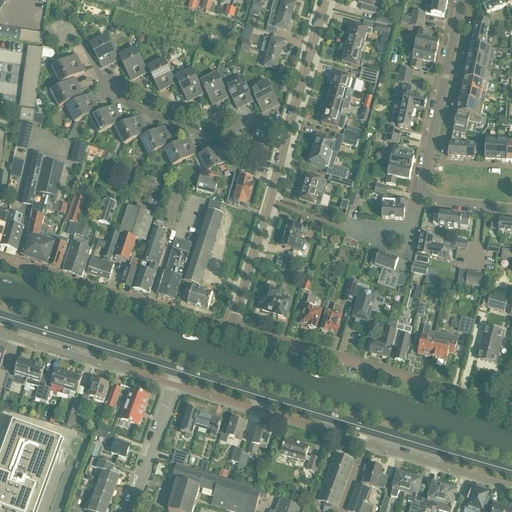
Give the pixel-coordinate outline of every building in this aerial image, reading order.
[(190,0),(188,8),(195,10),(198,0),(190,0)] [(254,0),(252,7),(254,7),(261,9),(262,5),(261,5),(262,0),(254,0)] [(281,8),(280,14),(292,17),(295,4),(280,0),(276,0),(275,6),(281,8)] [(359,0),(359,4),(362,5),(361,10),(371,13),(372,8),(374,8),(376,0),(359,0)] [(434,0),(431,16),(444,18),(446,10),(448,3),(447,3),(447,0),(434,0)] [(505,7),(502,0),(488,0),(482,3),(487,15),(505,7)] [(413,12),(412,19),(424,21),(425,14),(413,12)] [(292,17),(280,14),(275,28),(287,32),(292,17)] [(375,21),(395,27),(397,20),(377,14),(375,21)] [(424,21),(412,19),(410,26),(422,28),(424,21)] [(478,19),(472,45),(495,50),(485,48),(490,21),(478,19)] [(349,37),(349,38),(365,42),(366,36),(369,36),(371,30),(353,25),(351,31),(349,30),(347,36),(349,37)] [(375,25),(373,30),(383,33),(390,35),(391,29),(375,25)] [(0,38),(19,42),(20,30),(0,27),(0,38)] [(19,42),(43,46),(45,34),(43,34),(20,30),(19,42)] [(419,30),(415,49),(437,54),(439,43),(427,40),(428,32),(419,30)] [(381,47),(386,48),(390,35),(383,33),(380,43),(379,46),(381,47)] [(90,45),(102,69),(119,61),(107,37),(90,45)] [(349,38),(345,50),(361,55),(365,42),(349,38)] [(269,53),(268,53),(280,57),(284,43),(272,40),(270,47),(265,46),(264,51),(269,53)] [(42,48),(27,45),(20,106),(35,108),(42,48)] [(472,45),(470,57),(493,61),(495,50),(472,45)] [(381,47),(379,46),(378,46),(377,50),(379,53),(378,59),(383,60),(384,55),(386,48),(381,47)] [(119,57),(131,81),(148,73),(136,49),(119,57)] [(437,54),(415,49),(411,68),(420,70),(422,63),(434,65),(437,54)] [(342,63),(361,68),(365,56),(361,55),(345,50),(342,63)] [(280,57),(268,53),(264,67),(276,71),(280,57)] [(84,73),(76,56),(52,68),(60,84),(84,73)] [(470,57),(467,68),(490,73),(492,64),(493,61),(470,57)] [(148,68),(159,92),(176,84),(164,60),(148,68)] [(467,68),(465,79),(484,83),(488,84),(490,73),(467,68)] [(362,69),(361,75),(377,79),(379,73),(362,69)] [(401,69),(399,76),(412,78),(413,71),(401,69)] [(176,78),(187,102),(204,94),(192,70),(176,78)] [(201,82),(212,106),(229,98),(217,74),(201,82)] [(336,74),(332,87),(347,91),(348,91),(353,92),(357,80),(336,74)] [(377,79),(361,75),(359,80),(376,85),(377,79)] [(412,78),(399,76),(398,83),(410,85),(412,78)] [(225,86),(237,110),(254,101),(242,78),(225,86)] [(83,96),(75,79),(51,91),(59,108),(83,96)] [(484,83),(465,79),(463,89),(482,94),(486,94),(488,84),(484,83)] [(282,81),(279,91),(286,93),(289,83),(282,81)] [(250,90),(262,114),(279,106),(267,82),(250,90)] [(332,87),(329,99),(350,105),(344,103),(347,91),(332,87)] [(395,104),(395,105),(425,111),(427,100),(415,97),(416,90),(407,88),(403,87),(402,94),(405,95),(403,106),(395,104)] [(463,89),(460,100),(483,105),(480,104),(482,94),(463,89)] [(99,111),(91,95),(67,106),(75,123),(99,111)] [(325,111),(325,112),(346,118),(346,117),(340,116),(342,109),(348,111),(350,105),(329,99),(327,104),(325,105),(324,109),(325,111)] [(460,100),(457,113),(482,118),(481,117),(483,105),(460,100)] [(415,109),(424,112),(425,111),(395,105),(391,124),(399,126),(398,128),(410,130),(415,109)] [(122,123),(114,106),(90,118),(99,134),(122,123)] [(34,116),(34,115),(34,110),(21,109),(20,121),(33,123),(33,122),(34,116)] [(371,111),(368,110),(363,109),(359,121),(367,123),(371,111)] [(346,118),(325,112),(322,124),(343,130),(346,118)] [(457,113),(453,132),(466,135),(469,123),(480,126),(482,118),(457,113)] [(34,116),(33,123),(44,128),(50,119),(34,116)] [(147,133),(139,117),(115,128),(124,145),(147,133)] [(33,125),(22,123),(15,149),(27,151),(33,125)] [(173,144),(164,127),(141,139),(149,156),(173,144)] [(388,128),(387,135),(399,138),(400,130),(388,128)] [(345,130),(343,137),(358,141),(358,140),(362,142),(364,136),(345,130)] [(448,158),(468,159),(469,146),(460,146),(462,134),(466,135),(453,132),(448,158)] [(399,138),(387,135),(385,142),(397,145),(399,138)] [(315,147),(315,148),(331,152),(336,154),(339,143),(334,141),(334,140),(327,138),(318,136),(317,141),(315,142),(314,145),(315,147)] [(358,141),(343,137),(341,143),(356,147),(358,141)] [(485,161),(496,161),(498,138),(486,137),(485,161)] [(197,155),(188,138),(165,150),(173,167),(197,155)] [(496,161),(506,162),(508,138),(498,138),(496,161)] [(70,164),(82,166),(86,146),(75,144),(70,164)] [(199,156),(207,173),(231,161),(223,145),(199,156)] [(105,152),(88,146),(85,153),(102,159),(105,152)] [(394,147),(390,166),(412,170),(414,159),(402,156),(404,149),(394,147)] [(331,152),(315,148),(314,150),(313,150),(312,154),(313,155),(310,164),(318,166),(318,167),(326,169),(331,152)] [(109,163),(111,159),(112,156),(112,155),(105,153),(102,160),(109,163)] [(22,256),(38,262),(45,239),(47,234),(41,232),(44,217),(46,217),(47,210),(54,212),(56,202),(65,166),(44,161),(45,156),(34,154),(22,204),(33,207),(31,214),(30,219),(31,219),(22,256)] [(10,177),(20,179),(25,161),(14,159),(10,177)] [(333,167),(331,175),(358,182),(361,170),(341,165),(340,169),(333,167)] [(412,170),(390,166),(386,185),(395,187),(397,179),(409,182),(412,170)] [(0,188),(6,189),(8,174),(0,172),(0,188)] [(208,179),(218,182),(220,175),(210,172),(208,179)] [(232,186),(237,188),(252,192),(254,184),(251,183),(253,179),(241,175),(235,174),(232,186)] [(358,182),(331,175),(329,182),(354,189),(355,183),(357,184),(358,182)] [(307,176),(303,188),(324,194),(326,188),(331,185),(331,183),(307,176)] [(212,195),(215,195),(218,182),(208,179),(200,177),(196,190),(212,195)] [(376,185),(375,192),(387,195),(388,188),(376,185)] [(252,192),(237,188),(232,186),(227,204),(238,207),(239,203),(245,205),(247,200),(250,201),(252,192)] [(324,194),(303,188),(299,201),(320,207),(324,194)] [(349,207),(356,209),(360,197),(353,195),(349,207)] [(73,241),(75,235),(79,222),(80,222),(83,214),(82,213),(86,200),(74,196),(66,221),(69,222),(69,223),(71,225),(66,239),(73,241)] [(105,200),(98,222),(109,225),(116,204),(105,200)] [(383,207),(382,219),(404,221),(406,201),(396,200),(393,200),(392,208),(383,207)] [(200,287),(205,272),(223,216),(219,215),(222,205),(210,201),(207,211),(196,245),(192,255),(191,254),(185,272),(182,281),(194,285),(193,288),(188,304),(188,305),(189,305),(195,307),(196,307),(200,308),(200,309),(200,308),(207,310),(208,310),(213,294),(213,293),(205,291),(201,290),(199,290),(200,287)] [(65,214),(67,205),(56,202),(54,212),(65,214)] [(128,206),(120,233),(122,234),(115,257),(129,262),(136,239),(146,242),(154,215),(145,212),(146,208),(138,205),(136,209),(128,206)] [(321,207),(318,215),(331,220),(333,211),(321,207)] [(0,246),(7,222),(9,211),(0,210),(0,246)] [(17,252),(17,251),(24,227),(20,226),(20,223),(22,216),(10,213),(9,218),(8,222),(7,222),(0,246),(17,252)] [(468,227),(469,217),(440,214),(439,216),(434,215),(433,225),(460,228),(461,226),(468,227)] [(94,219),(85,215),(82,222),(91,226),(94,219)] [(511,222),(492,220),(491,229),(499,230),(499,233),(511,234),(511,222)] [(155,221),(139,272),(133,289),(149,294),(159,267),(164,251),(160,250),(168,225),(155,221)] [(79,222),(75,235),(88,239),(92,226),(91,226),(80,222),(79,222)] [(286,227),(283,234),(298,239),(300,233),(306,235),(307,229),(302,228),(302,227),(289,223),(287,227),(286,227)] [(310,231),(321,235),(323,228),(312,223),(310,231)] [(108,243),(116,246),(119,235),(112,232),(108,243)] [(38,262),(50,266),(57,243),(59,237),(48,234),(47,234),(45,239),(38,262)] [(298,239),(283,234),(281,242),(283,243),(281,247),(295,251),(295,250),(300,252),(302,247),(296,245),(298,239)] [(417,254),(442,259),(446,239),(422,234),(417,254)] [(50,266),(60,270),(67,246),(69,241),(59,237),(57,243),(50,266)] [(343,243),(350,245),(351,240),(345,237),(343,243)] [(74,238),(74,244),(63,272),(82,279),(91,250),(87,249),(89,243),(74,238)] [(181,280),(182,281),(191,254),(189,254),(192,244),(176,239),(158,296),(175,301),(181,280)] [(456,241),(455,248),(467,250),(468,242),(456,241)] [(100,272),(98,278),(109,281),(114,266),(108,264),(109,259),(111,260),(116,246),(108,243),(107,243),(103,258),(105,259),(103,263),(100,272)] [(487,252),(499,253),(500,246),(488,244),(487,252)] [(312,265),(315,251),(308,249),(305,263),(312,265)] [(511,251),(503,251),(502,259),(511,260),(511,251)] [(399,259),(379,253),(378,255),(375,254),(372,262),(376,263),(375,265),(383,268),(377,285),(395,291),(400,276),(394,274),(399,259)] [(88,274),(98,278),(100,272),(103,263),(93,259),(88,274)] [(126,267),(125,272),(121,284),(120,285),(132,288),(141,260),(139,259),(138,261),(132,259),(129,268),(126,267)] [(280,270),(285,272),(288,262),(279,259),(277,265),(281,266),(280,270)] [(288,262),(285,272),(291,274),(294,263),(288,262)] [(411,272),(426,276),(428,269),(413,265),(411,272)] [(466,285),(473,286),(475,273),(467,273),(466,285)] [(475,273),(473,286),(480,286),(482,274),(475,273)] [(302,288),(309,289),(312,280),(305,278),(302,288)] [(344,302),(352,304),(358,283),(350,281),(344,302)] [(355,318),(356,319),(355,323),(364,326),(366,322),(367,322),(371,312),(381,315),(385,300),(375,297),(375,296),(367,294),(369,288),(359,284),(355,297),(360,299),(355,318)] [(422,298),(424,287),(417,286),(415,297),(422,298)] [(272,316),(279,295),(280,292),(267,288),(262,304),(262,305),(261,311),(272,314),(272,316)] [(279,295),(272,316),(285,320),(291,302),(283,300),(284,296),(279,295)] [(309,329),(313,330),(315,329),(316,329),(322,311),(314,309),(317,299),(309,296),(304,313),(301,312),(299,317),(302,318),(300,324),(308,327),(309,329)] [(488,308),(504,312),(507,300),(491,296),(488,308)] [(421,304),(418,316),(424,317),(427,305),(421,304)] [(320,330),(322,331),(322,333),(326,334),(328,333),(329,333),(329,332),(336,334),(342,316),(341,316),(343,308),(335,305),(333,314),(326,312),(320,330)] [(459,333),(470,335),(474,322),(462,319),(459,333)] [(392,346),(393,345),(398,325),(398,322),(390,322),(386,339),(383,338),(381,344),(373,341),(370,354),(389,359),(392,346)] [(398,346),(394,360),(405,363),(408,347),(408,346),(412,328),(398,325),(393,345),(398,346)] [(429,357),(430,357),(436,333),(435,334),(430,332),(431,327),(430,327),(425,326),(418,354),(423,355),(425,355),(425,357),(428,357),(429,357)] [(476,359),(496,365),(505,332),(484,327),(476,359)] [(436,333),(430,357),(432,357),(433,360),(436,360),(437,359),(439,359),(447,361),(448,353),(454,355),(455,351),(454,351),(455,347),(456,348),(458,339),(452,337),(436,333)] [(20,388),(25,390),(32,365),(28,363),(28,361),(20,358),(15,376),(23,378),(20,388)] [(32,365),(25,390),(30,391),(31,385),(39,388),(36,399),(42,400),(45,387),(48,377),(42,375),(45,366),(37,363),(36,366),(32,365)] [(58,393),(64,395),(70,376),(65,374),(65,372),(57,369),(52,387),(59,389),(58,393)] [(70,376),(64,395),(68,396),(69,392),(77,394),(82,377),(73,374),(73,377),(70,376)] [(9,376),(5,389),(11,391),(15,378),(9,376)] [(91,389),(85,387),(81,403),(87,404),(89,397),(94,398),(94,401),(103,403),(109,385),(94,381),(91,389)] [(107,406),(113,408),(120,389),(114,386),(107,406)] [(45,387),(42,400),(47,402),(51,389),(45,387)] [(132,390),(121,419),(138,426),(138,423),(140,424),(142,419),(140,418),(149,396),(132,390)] [(67,427),(73,429),(79,410),(73,408),(67,427)] [(194,429),(199,413),(199,411),(197,411),(197,409),(192,408),(192,409),(189,408),(181,432),(186,434),(185,437),(191,438),(194,429)] [(222,420),(199,413),(194,429),(207,433),(206,436),(215,438),(217,434),(218,434),(222,420)] [(228,436),(241,440),(246,424),(232,420),(228,436)] [(0,508),(1,509),(5,510),(9,511),(34,511),(35,511),(39,499),(40,496),(44,484),(45,484),(46,481),(45,481),(50,469),(50,470),(51,467),(57,448),(58,448),(59,445),(60,440),(64,441),(64,440),(11,421),(11,422),(14,423),(12,428),(11,431),(5,450),(4,450),(3,453),(0,462),(0,508)] [(249,453),(258,456),(261,447),(266,449),(272,432),(257,428),(253,444),(251,444),(249,453)] [(114,447),(112,454),(126,459),(130,446),(114,440),(116,435),(100,429),(97,436),(108,440),(106,445),(114,447)] [(281,455),(304,462),(309,447),(286,440),(281,455)] [(95,444),(92,455),(99,457),(102,446),(95,444)] [(232,462),(238,464),(243,451),(236,448),(232,462)] [(172,464),(185,467),(188,455),(176,451),(172,464)] [(242,454),(237,468),(244,470),(248,456),(242,454)] [(319,501),(327,504),(337,508),(354,462),(335,455),(318,501),(319,501)] [(308,470),(315,473),(319,459),(312,457),(308,470)] [(104,472),(101,481),(116,487),(116,485),(117,486),(119,480),(118,480),(119,477),(118,477),(119,475),(113,472),(115,467),(93,459),(90,467),(104,472)] [(364,484),(377,487),(382,469),(370,465),(369,467),(367,466),(365,473),(367,473),(364,484)] [(174,485),(176,486),(169,511),(172,511),(192,511),(200,488),(215,492),(211,506),(231,511),(255,511),(260,498),(266,500),(268,494),(261,492),(176,466),(172,479),(172,481),(171,483),(174,485)] [(399,493),(405,495),(410,475),(404,473),(403,475),(398,473),(391,496),(397,498),(399,493)] [(410,475),(405,495),(409,496),(408,502),(412,503),(413,501),(415,501),(422,481),(416,479),(417,477),(410,475)] [(101,481),(96,493),(112,499),(115,492),(114,491),(116,487),(101,481)] [(433,484),(429,498),(428,501),(422,500),(421,503),(419,509),(418,511),(425,511),(426,511),(426,510),(432,511),(433,508),(439,509),(440,504),(446,486),(439,484),(439,486),(433,484)] [(369,511),(372,506),(365,504),(370,490),(357,485),(347,511),(348,511),(369,511)] [(446,486),(440,504),(446,506),(443,511),(450,511),(457,491),(451,490),(452,488),(446,486)] [(484,511),(491,492),(472,486),(465,508),(477,511),(484,511)] [(74,497),(80,499),(82,492),(77,490),(74,497)] [(89,498),(87,503),(107,510),(109,504),(111,504),(112,499),(96,493),(94,499),(89,498)] [(380,511),(386,511),(391,500),(385,498),(380,511)] [(296,511),(298,507),(280,500),(276,511),(296,511)] [(409,511),(418,511),(419,509),(421,503),(415,501),(413,501),(412,503),(409,511)] [(107,510),(87,503),(85,511),(87,511),(107,511),(108,510),(107,510)]
